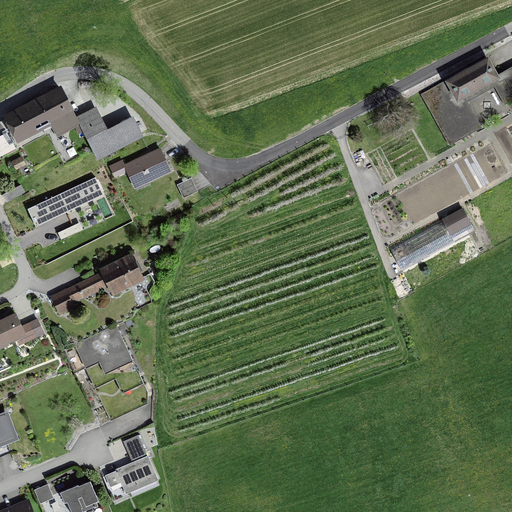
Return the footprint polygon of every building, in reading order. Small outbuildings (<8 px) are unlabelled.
[(505,108),(511,104),(511,67),(497,75),(489,59),(475,66),(461,73),(462,74),(443,84),(442,82),(420,94),(449,146),(482,128),(468,103),(494,88),(505,108)] [(61,83),(36,95),(52,125),(57,136),(75,127),(78,133),(83,131),(79,122),(80,121),(77,114),(61,83)] [(44,129),(52,125),(36,95),(3,112),(9,124),(16,139),(17,140),(43,127),(44,129)] [(96,104),(77,114),(80,121),(79,122),(83,131),(86,137),(107,126),(96,104)] [(144,134),(133,113),(107,126),(86,137),(97,157),(144,134)] [(4,132),(0,134),(0,155),(16,147),(13,141),(16,139),(9,124),(2,127),(4,132)] [(109,165),(114,176),(127,170),(135,188),(149,182),(149,181),(172,169),(161,145),(125,163),(122,158),(109,165)] [(70,156),(77,152),(73,146),(67,149),(70,156)] [(16,169),(26,163),(22,155),(12,160),(16,169)] [(107,194),(96,172),(23,205),(33,227),(107,194)] [(198,191),(191,177),(177,183),(183,198),(198,191)] [(402,270),(476,231),(463,206),(441,217),(442,219),(390,247),(402,270)] [(66,287),(50,295),(59,314),(75,306),(72,301),(108,284),(112,293),(145,277),(132,250),(99,266),(101,270),(66,287)] [(45,332),(37,317),(23,324),(18,313),(0,321),(0,344),(16,337),(19,344),(45,332)] [(116,324),(74,344),(95,387),(115,378),(122,392),(144,382),(116,324)] [(8,408),(0,411),(0,443),(19,436),(8,408)] [(157,478),(138,433),(123,440),(133,463),(106,475),(110,485),(122,480),(127,491),(157,478)] [(99,498),(90,478),(79,483),(78,482),(60,490),(65,501),(67,500),(72,511),(79,511),(84,510),(83,509),(93,505),(94,506),(98,504),(96,499),(99,498)] [(48,482),(34,488),(40,503),(54,497),(48,482)] [(0,511),(35,511),(29,497),(0,508),(0,511)]
